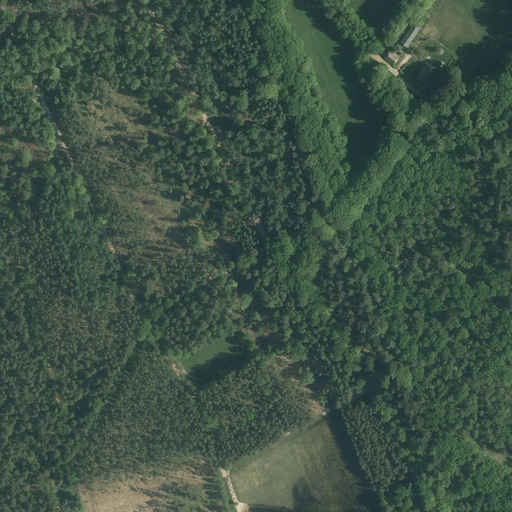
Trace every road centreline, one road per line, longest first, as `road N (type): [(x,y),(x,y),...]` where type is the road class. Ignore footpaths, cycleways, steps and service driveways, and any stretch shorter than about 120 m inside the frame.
road 1 (track): [(371,386),(221,468),(209,424),(133,297),(0,0)]
road 2 (track): [(12,511),(78,448),(154,312),(269,246)]
road 3 (track): [(269,246),(142,0)]
road 4 (track): [(371,386),(306,279),(320,218),(269,246)]
road 5 (track): [(320,0),(353,40),(419,92),(493,95),(511,80)]
road 6 (track): [(443,511),(371,386)]
